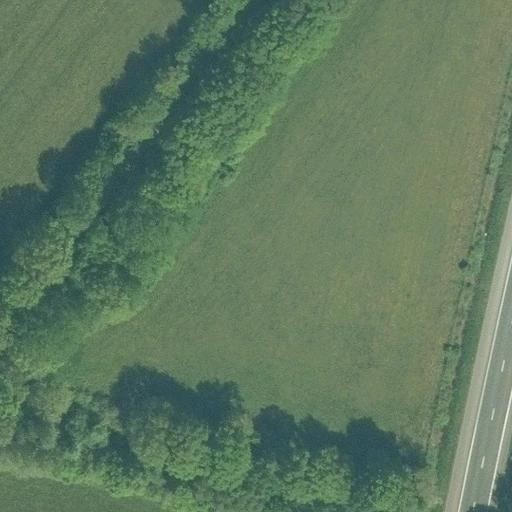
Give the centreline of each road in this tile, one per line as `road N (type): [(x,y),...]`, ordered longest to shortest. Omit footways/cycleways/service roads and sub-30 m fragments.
road 1 (track): [(258,0),(0,328)]
road 2 (motorway): [(511,324),(472,511)]
